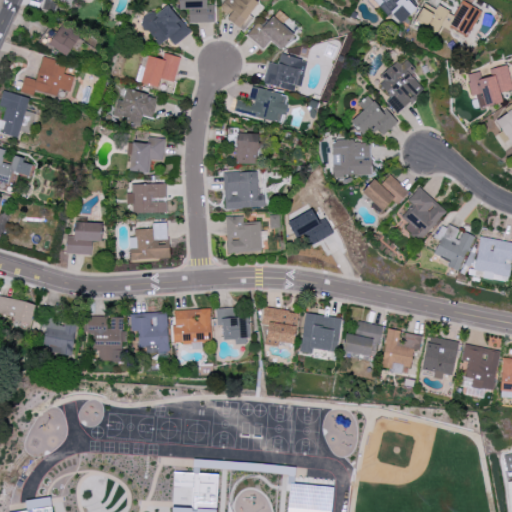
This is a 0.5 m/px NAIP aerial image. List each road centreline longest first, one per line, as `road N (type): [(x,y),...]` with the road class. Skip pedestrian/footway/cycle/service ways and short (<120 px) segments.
road 1 (residential): [(0,262),(108,288),(308,282),(511,326)]
road 2 (residential): [(206,282),(197,131),(220,66)]
